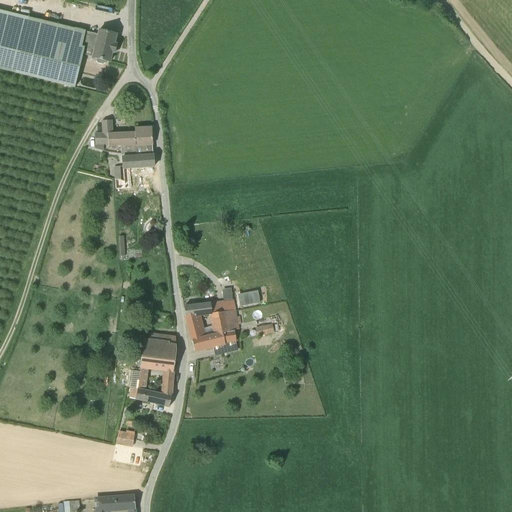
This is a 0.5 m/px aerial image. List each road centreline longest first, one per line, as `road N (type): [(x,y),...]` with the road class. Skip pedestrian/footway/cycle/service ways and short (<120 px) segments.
road 1 (unclassified): [(146,511),(175,421),(183,323),(147,84)]
road 2 (track): [(0,352),(87,132),(132,68)]
